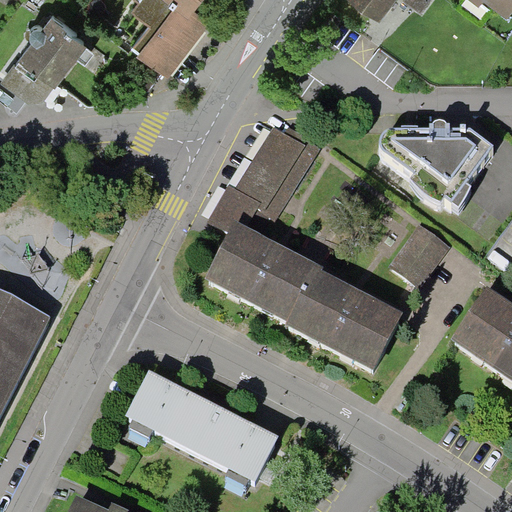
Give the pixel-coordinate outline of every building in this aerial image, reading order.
[(135,50),(168,75),(193,34),(210,20),(191,6),(195,0),(139,0),(134,7),(150,19),(134,41),(139,45),(135,50)] [(357,0),(379,16),(390,0),(357,0)] [(409,0),(422,9),(428,0),(409,0)] [(44,103),(83,52),(47,28),(2,87),(26,105),(44,103)] [(465,177),(490,140),(464,122),(430,123),(386,124),(377,134),(380,144),(413,168),(406,176),(435,199),(443,190),(458,203),(474,185),(465,177)] [(233,226),(264,242),(322,151),(288,128),(283,135),(271,129),(234,193),(227,188),(208,225),(228,236),(233,226)] [(424,281),(450,243),(419,223),(394,260),(424,281)] [(281,324),(311,266),(264,242),(233,226),(228,236),(204,282),(281,324)] [(373,372),(404,315),(311,266),(281,324),(373,372)] [(0,428),(51,319),(0,292),(0,428)] [(511,382),(511,309),(488,293),(454,342),(511,382)] [(256,503),(279,458),(148,392),(125,437),(256,503)] [(103,511),(73,498),(66,511),(103,511)]
